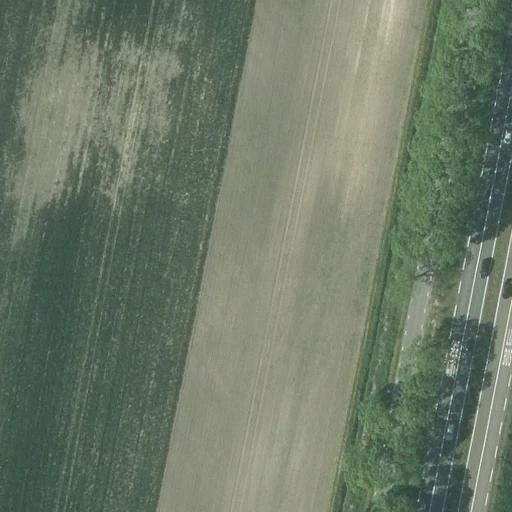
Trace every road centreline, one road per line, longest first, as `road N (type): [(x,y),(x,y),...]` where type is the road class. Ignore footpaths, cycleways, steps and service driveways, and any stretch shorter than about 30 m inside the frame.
road 1 (unclassified): [(380,511),(477,0)]
road 2 (primary): [(511,83),(428,511)]
road 3 (primary): [(472,511),(511,305)]
